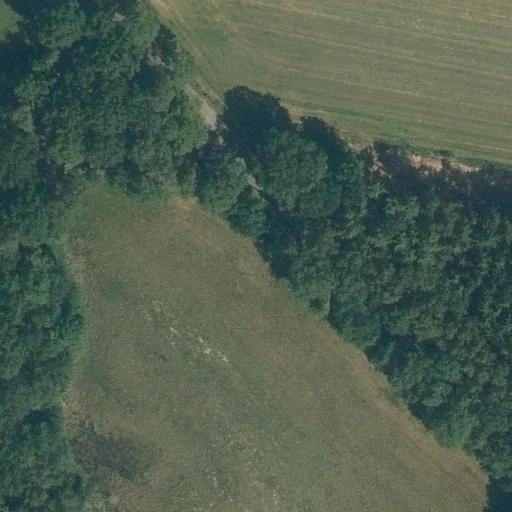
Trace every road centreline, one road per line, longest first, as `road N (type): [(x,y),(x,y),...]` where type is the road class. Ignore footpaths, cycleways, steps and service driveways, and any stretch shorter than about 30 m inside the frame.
road 1 (unclassified): [(511,422),(257,170)]
road 2 (unclassified): [(257,170),(158,149),(19,166)]
road 3 (residential): [(257,170),(109,0)]
road 4 (residential): [(19,166),(62,59),(75,0)]
